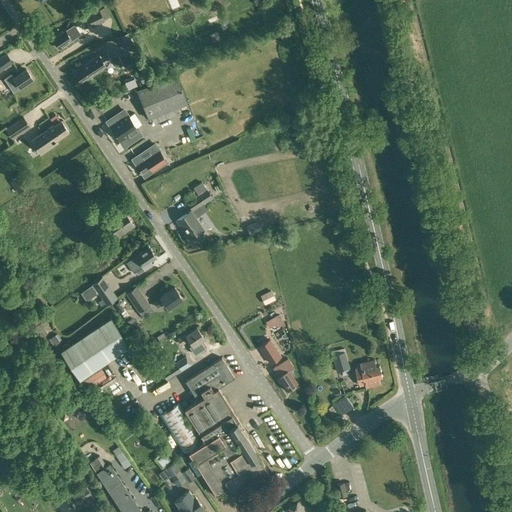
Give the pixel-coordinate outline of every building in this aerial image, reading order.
[(92,27),(104,21),(99,9),(86,15),(92,27)] [(73,42),(71,40),(81,33),(74,23),(65,30),(65,31),(53,39),(59,49),(66,44),(67,45),(73,42)] [(117,37),(124,54),(135,49),(128,32),(117,37)] [(97,56),(89,62),(75,71),(82,81),(105,66),(103,64),(111,59),(107,54),(99,59),(97,56)] [(26,69),(13,78),(14,78),(18,85),(20,87),(33,78),(26,69)] [(139,76),(143,84),(152,81),(148,72),(139,76)] [(128,76),(130,84),(138,82),(136,74),(128,76)] [(181,110),(180,106),(187,103),(175,74),(137,90),(149,119),(150,118),(151,119),(152,119),(153,122),(181,110)] [(123,145),(137,136),(140,134),(123,109),(106,120),(123,145)] [(23,116),(5,128),(13,139),(30,127),(23,116)] [(61,120),(54,125),(53,124),(48,128),(48,129),(42,133),(42,132),(31,140),(41,154),(58,142),(56,139),(68,131),(61,120)] [(160,151),(147,159),(137,166),(141,173),(152,167),(153,170),(167,161),(160,151)] [(21,174),(15,178),(23,189),(29,185),(21,174)] [(187,202),(193,211),(205,202),(199,193),(187,202)] [(118,237),(135,226),(124,210),(107,222),(118,237)] [(204,234),(202,231),(203,230),(191,211),(177,220),(190,239),(192,238),(194,241),(199,241),(203,238),(204,234)] [(90,232),(98,227),(95,222),(87,227),(90,232)] [(252,226),(254,231),(262,227),(260,222),(252,226)] [(98,227),(90,232),(94,238),(102,234),(98,227)] [(144,269),(144,270),(152,264),(150,261),(156,257),(149,246),(135,256),(136,256),(127,262),(134,273),(136,271),(138,273),(144,269)] [(117,296),(104,277),(81,293),(86,301),(98,293),(106,304),(117,296)] [(275,284),(263,290),(268,300),(280,293),(275,284)] [(136,285),(126,292),(138,310),(148,303),(136,285)] [(168,308),(182,298),(175,287),(161,296),(161,297),(154,302),(158,307),(165,303),(168,308)] [(279,313),(266,321),(269,327),(276,323),(278,327),(285,323),(279,313)] [(60,350),(79,380),(130,346),(110,317),(60,350)] [(193,345),(204,338),(197,327),(192,331),(191,329),(178,338),(181,344),(189,339),(193,345)] [(48,339),(52,345),(61,339),(57,333),(48,339)] [(278,358),(273,350),(267,341),(260,345),(271,363),(278,358)] [(349,369),(348,364),(347,359),(345,352),(333,355),(337,372),(349,369)] [(233,491),(267,469),(237,421),(239,420),(218,387),(234,377),(222,358),(185,381),(198,400),(185,408),(205,440),(189,450),(217,494),(229,486),(233,491)] [(286,390),(297,383),(288,370),(293,367),(287,358),(273,368),(278,376),(277,377),(286,390)] [(362,366),(356,368),(361,385),(366,384),(367,387),(381,383),(379,377),(383,376),(380,365),(377,366),(375,360),(361,363),(362,366)] [(167,380),(181,371),(176,363),(162,371),(167,380)] [(99,377),(109,373),(107,368),(97,372),(99,377)] [(344,410),(356,403),(349,390),(337,397),(344,410)] [(158,416),(182,453),(202,441),(179,403),(158,416)] [(126,459),(118,446),(112,450),(121,463),(126,459)] [(168,446),(159,452),(165,462),(174,455),(168,446)] [(90,462),(122,511),(142,511),(110,463),(105,467),(98,457),(90,462)] [(166,468),(171,476),(178,486),(186,481),(175,462),(166,468)] [(128,464),(123,467),(128,478),(133,475),(128,464)] [(188,482),(195,477),(189,468),(182,472),(188,482)] [(344,483),(337,484),(341,497),(348,495),(344,483)] [(74,505),(91,494),(86,486),(80,489),(77,485),(65,493),(74,505)] [(178,508),(181,511),(198,511),(204,508),(194,495),(193,496),(189,491),(175,501),(180,507),(178,508)] [(317,493),(309,498),(311,501),(314,506),(316,508),(324,502),(317,493)] [(302,498),(286,510),(287,511),(289,511),(312,511),(310,509),(307,504),(302,498)]
